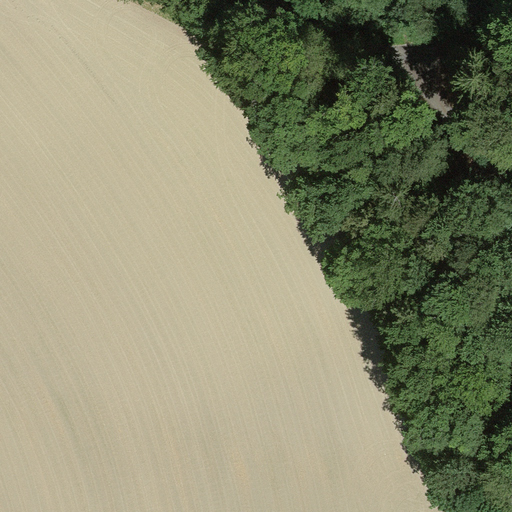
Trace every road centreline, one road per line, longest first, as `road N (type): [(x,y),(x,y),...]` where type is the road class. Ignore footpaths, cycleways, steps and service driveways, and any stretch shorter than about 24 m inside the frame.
road 1 (track): [(511,208),(435,102),(415,48)]
road 2 (track): [(281,0),(415,48)]
